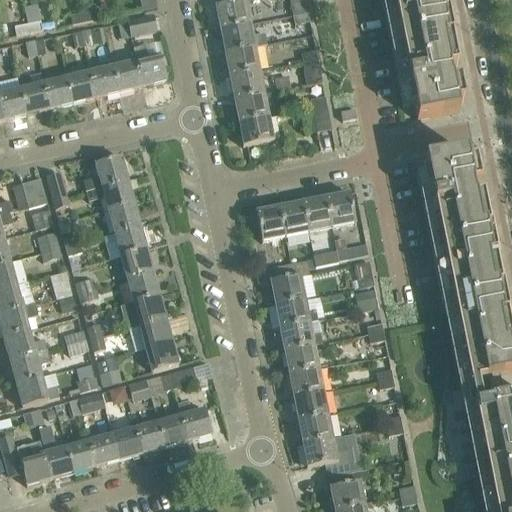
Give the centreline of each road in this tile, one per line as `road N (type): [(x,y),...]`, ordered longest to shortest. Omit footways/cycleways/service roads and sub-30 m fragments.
road 1 (residential): [(212,192),(506,128)]
road 2 (residential): [(263,450),(212,192)]
road 3 (residential): [(38,511),(263,450)]
road 4 (residential): [(0,151),(192,114)]
road 5 (tertiary): [(481,0),(506,128)]
